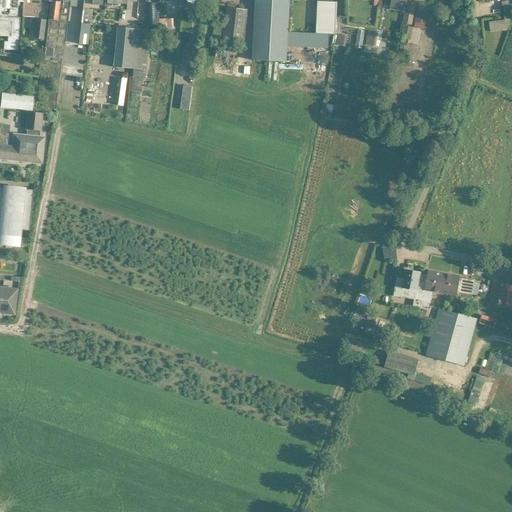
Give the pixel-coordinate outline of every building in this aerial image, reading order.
[(1,17),(0,17),(0,36),(8,37),(7,42),(4,42),(3,50),(17,51),(19,18),(7,18),(7,17),(16,18),(17,7),(18,6),(18,3),(23,3),(23,0),(0,0),(0,16),(1,17)] [(23,0),(23,3),(22,17),(38,18),(38,12),(40,12),(40,0),(23,0)] [(70,0),(69,0),(60,0),(63,1),(63,5),(60,5),(60,2),(51,1),(44,57),(62,59),(65,43),(70,0)] [(146,0),(148,32),(158,31),(159,20),(159,4),(154,4),(153,0),(146,0)] [(264,0),(255,0),(252,60),(287,62),(288,47),(329,49),(329,35),(316,34),(289,32),(291,1),(264,0)] [(405,12),(407,0),(392,0),(391,9),(405,12)] [(416,3),(408,1),(403,24),(411,26),(416,3)] [(511,1),(502,3),(504,18),(505,20),(490,22),(491,31),(507,30),(511,17),(511,16),(511,13),(511,7),(511,6),(511,1)] [(318,2),(316,34),(329,35),(336,35),(336,34),(337,19),(338,3),(318,2)] [(248,10),(226,8),(224,26),(214,25),(212,41),(245,44),(248,10)] [(82,9),(78,44),(88,45),(92,10),(82,9)] [(420,26),(432,29),(437,13),(425,10),(420,26)] [(35,19),(33,39),(43,40),(46,21),(35,19)] [(174,19),(159,20),(158,31),(174,29),(174,19)] [(115,68),(132,69),(135,30),(119,28),(115,68)] [(132,69),(134,70),(133,77),(146,78),(150,32),(146,31),(135,30),(132,69)] [(382,46),(384,32),(374,31),(372,44),(382,46)] [(193,87),(184,86),(180,110),(189,111),(193,87)] [(33,97),(2,94),(0,109),(31,112),(33,97)] [(133,107),(133,98),(115,97),(114,106),(133,107)] [(324,111),(332,113),(334,105),(326,104),(324,111)] [(41,131),(43,114),(27,112),(25,130),(27,130),(26,135),(9,134),(10,125),(0,124),(0,159),(42,164),(45,137),(38,136),(39,131),(41,131)] [(0,245),(19,247),(20,239),(21,230),(29,231),(33,191),(25,190),(25,189),(3,187),(3,188),(0,187),(0,245)] [(403,247),(391,247),(391,262),(404,261),(403,247)] [(397,279),(395,296),(426,301),(425,308),(430,309),(432,297),(433,292),(437,273),(428,271),(428,276),(421,274),(421,273),(406,270),(404,279),(404,280),(397,279)] [(437,273),(433,292),(457,296),(458,292),(473,295),(475,281),(460,279),(460,277),(437,273)] [(493,283),(490,304),(505,307),(511,307),(511,285),(509,285),(493,283)] [(18,289),(3,288),(0,308),(0,313),(15,316),(18,289)] [(464,366),(475,328),(477,319),(439,309),(435,323),(426,355),(455,364),(464,366)] [(354,315),(352,320),(362,323),(375,326),(376,321),(354,315)] [(356,343),(354,350),(370,356),(373,350),(356,343)] [(386,364),(385,368),(415,376),(416,372),(419,359),(390,351),(386,364)] [(477,403),(486,405),(493,379),(484,377),(477,403)]
